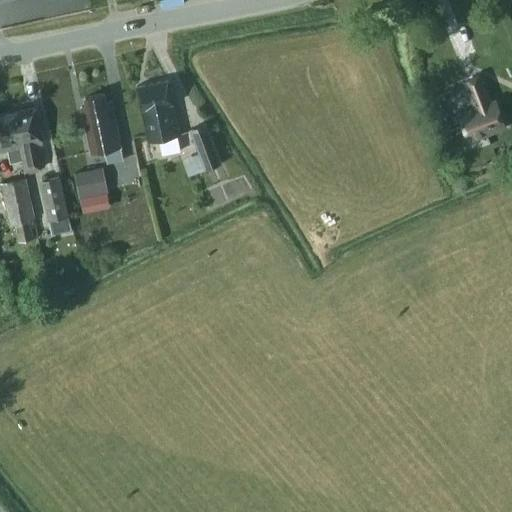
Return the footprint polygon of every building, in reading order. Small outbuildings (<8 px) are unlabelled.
[(491,102),(481,76),(466,82),(476,108),(461,114),(471,140),(506,126),(496,100),(491,102)] [(174,104),(169,79),(137,86),(142,110),(143,110),(149,141),(160,139),(162,150),(180,146),(178,135),(179,135),(173,104),(174,104)] [(112,100),(107,101),(105,93),(86,97),(87,105),(82,106),(92,152),(105,150),(108,163),(124,159),(112,100)] [(37,107),(13,112),(21,152),(23,160),(25,172),(43,168),(38,144),(44,143),(37,107)] [(23,160),(21,152),(13,112),(0,114),(0,151),(9,149),(12,162),(23,160)] [(221,163),(206,124),(191,130),(206,169),(221,163)] [(75,173),(80,197),(81,197),(108,192),(109,191),(104,167),(75,173)] [(15,222),(19,240),(35,236),(31,218),(36,217),(26,176),(1,182),(10,223),(15,222)] [(53,234),(73,229),(60,176),(41,180),(53,234)] [(108,192),(81,197),(85,212),(111,207),(108,192)] [(108,272),(103,253),(82,259),(86,277),(108,272)]
